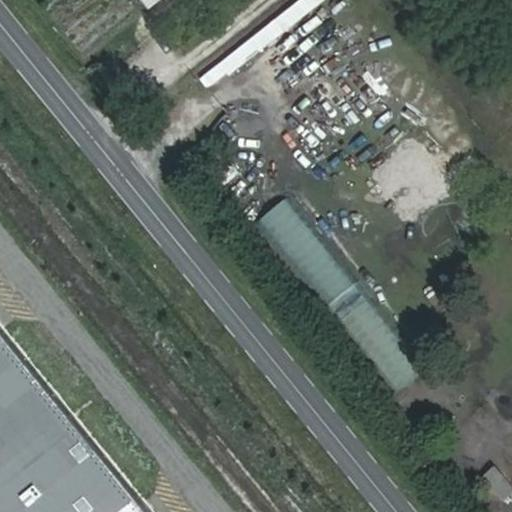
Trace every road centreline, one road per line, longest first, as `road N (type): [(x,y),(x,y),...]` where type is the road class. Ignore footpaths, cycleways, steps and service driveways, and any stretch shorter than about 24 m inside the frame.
road 1 (secondary): [(0,20),(403,511)]
road 2 (unknown): [(98,140),(273,0)]
